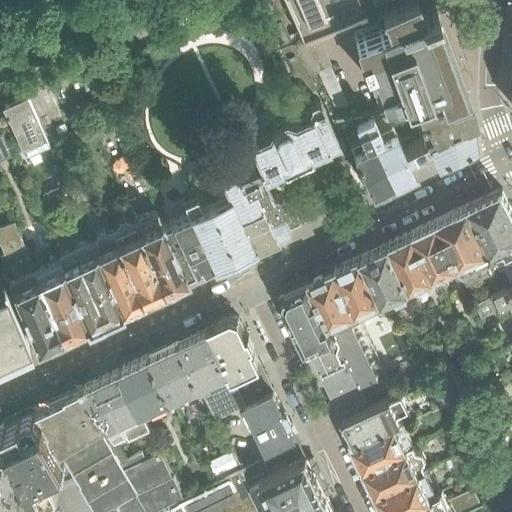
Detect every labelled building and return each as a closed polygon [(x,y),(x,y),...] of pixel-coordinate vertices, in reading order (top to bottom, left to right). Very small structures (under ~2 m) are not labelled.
[(320,34),(367,13),(361,0),(359,1),(358,0),(286,0),(303,41),(320,34)] [(450,45),(435,3),(421,8),(417,0),(396,0),(397,0),(381,7),(387,21),(353,34),(369,74),(374,73),(375,75),(379,84),(375,85),(373,86),(375,92),(380,106),(413,100),(467,91),(450,45)] [(289,40),(280,20),(270,25),(278,45),(289,40)] [(320,34),(303,41),(295,44),(319,87),(321,91),(323,96),(333,91),(321,67),(331,62),(320,34)] [(319,87),(295,44),(292,45),(292,44),(282,49),(284,55),(302,95),(319,87)] [(26,91),(2,102),(3,104),(21,144),(22,144),(27,155),(48,146),(43,134),(44,134),(45,134),(26,91)] [(472,114),(468,92),(467,91),(413,100),(419,135),(424,133),(425,136),(472,114)] [(228,192),(211,200),(219,217),(235,251),(256,242),(300,222),(298,217),(290,202),(285,200),(283,201),(281,197),(273,194),(265,176),(266,175),(265,171),(283,163),(283,165),(309,152),(308,150),(326,142),(329,150),(338,145),(335,138),(337,137),(322,102),(314,99),(308,102),(307,107),(303,109),(304,113),(292,118),(285,112),(270,120),(269,129),(259,134),(268,155),(259,159),(249,165),(244,167),(239,163),(223,171),(221,177),(228,192)] [(415,168),(400,136),(393,120),(378,127),(375,119),(371,110),(363,114),(375,139),(393,179),(415,168)] [(393,179),(375,139),(363,114),(361,115),(362,119),(357,121),(353,113),(333,118),(341,136),(346,133),(350,142),(369,183),(372,189),(393,179)] [(415,168),(472,140),(476,132),(472,114),(425,136),(424,133),(419,135),(416,137),(413,130),(400,136),(415,168)] [(63,123),(56,126),(60,137),(68,133),(63,123)] [(65,183),(43,194),(49,207),(71,196),(65,183)] [(511,208),(501,187),(468,203),(483,235),(498,267),(506,282),(511,278),(511,208)] [(189,273),(212,262),(235,251),(219,217),(211,200),(205,203),(200,193),(188,198),(192,209),(165,221),(189,273)] [(498,267),(483,235),(468,203),(438,217),(412,229),(425,256),(435,275),(438,281),(461,270),(467,282),(498,267)] [(189,273),(165,221),(160,211),(157,212),(156,209),(151,211),(146,209),(140,212),(139,217),(137,218),(168,283),(189,273)] [(168,283),(137,218),(133,221),(125,217),(117,221),(115,228),(146,293),(168,283)] [(60,333),(32,264),(13,219),(0,225),(0,242),(4,251),(0,252),(0,253),(5,264),(8,263),(12,273),(6,276),(27,324),(36,344),(60,333)] [(146,293),(115,228),(112,230),(109,231),(103,228),(96,232),(94,239),(123,303),(146,293)] [(435,275),(425,256),(412,229),(388,240),(410,284),(424,277),(425,280),(435,275)] [(123,303),(94,239),(61,254),(60,254),(59,254),(87,320),(123,303)] [(410,284),(388,240),(362,252),(375,280),(386,302),(396,298),(399,303),(396,305),(401,316),(413,310),(415,294),(410,284)] [(386,303),(386,302),(375,280),(362,252),(335,265),(359,315),(363,323),(367,320),(364,313),(375,308),(386,303)] [(87,320),(59,254),(57,255),(56,254),(32,264),(60,333),(87,320)] [(359,315),(335,265),(309,277),(338,340),(344,337),(342,334),(356,328),(352,319),(359,315)] [(343,350),(338,340),(309,277),(284,289),(282,295),(315,363),(343,350)] [(30,345),(3,280),(0,280),(0,360),(31,346),(30,345)] [(511,282),(475,300),(481,314),(498,306),(503,316),(511,311),(511,282)] [(274,389),(239,316),(232,313),(208,325),(244,402),(274,389)] [(244,402),(208,325),(178,338),(202,388),(216,416),(244,402)] [(202,388),(178,338),(149,352),(174,401),(202,388)] [(343,350),(315,363),(331,397),(359,384),(343,350)] [(174,401),(149,352),(120,365),(145,414),(148,412),(149,413),(154,411),(174,401)] [(479,376),(471,360),(460,365),(467,382),(479,376)] [(433,402),(466,387),(454,363),(376,399),(369,403),(341,417),(349,432),(348,432),(353,441),(403,417),(433,403),(433,402)] [(120,365),(83,383),(117,439),(150,424),(145,414),(120,365)] [(172,473),(161,448),(145,456),(142,449),(128,456),(117,439),(83,383),(37,405),(103,511),(167,511),(161,504),(183,493),(173,472),(172,473)] [(497,393),(492,383),(482,388),(486,398),(497,393)] [(369,403),(359,384),(331,397),(341,417),(369,403)] [(296,434),(274,389),(244,402),(267,448),(296,434)] [(103,511),(37,405),(0,422),(0,511),(103,511)] [(364,465),(414,441),(403,417),(353,441),(364,465)] [(427,469),(422,460),(426,453),(422,448),(416,446),(414,441),(364,465),(377,492),(427,469)] [(284,511),(325,492),(307,457),(270,472),(262,456),(241,466),(183,493),(161,504),(167,511),(284,511)] [(387,511),(393,511),(438,491),(427,469),(377,492),(387,511)] [(459,511),(482,502),(474,485),(450,497),(456,511),(459,511)] [(441,511),(440,509),(448,505),(440,489),(438,491),(393,511),(441,511)] [(334,511),(326,494),(325,492),(284,511),(334,511)]
